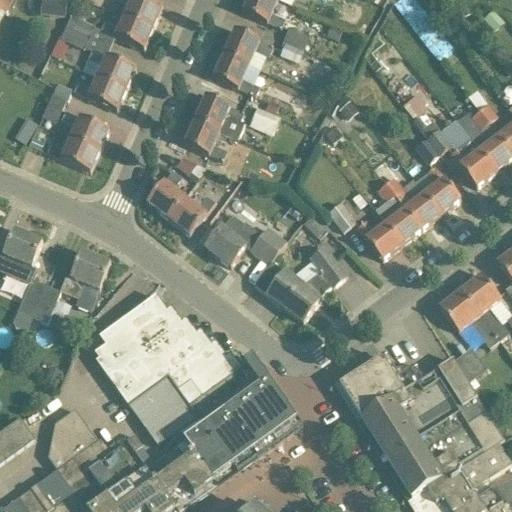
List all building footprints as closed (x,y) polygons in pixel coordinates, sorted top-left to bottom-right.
[(0,0),(0,14),(5,17),(13,0),(0,0)] [(67,0),(51,0),(50,19),(66,20),(67,0)] [(145,29),(154,33),(164,12),(136,0),(117,0),(116,3),(130,9),(125,21),(145,29)] [(273,18),(279,4),(270,0),(251,0),(244,17),(243,16),(243,17),(268,28),(268,27),(282,33),(286,24),(273,18)] [(460,23),(474,16),(468,7),(455,14),(460,23)] [(484,23),(492,31),(501,22),(493,14),(484,23)] [(67,32),(91,43),(97,32),(72,21),(67,32)] [(102,36),(116,43),(145,55),(154,33),(145,29),(125,21),(119,33),(106,27),(102,36)] [(338,45),(342,34),(333,30),(328,41),(338,45)] [(91,43),(67,32),(62,43),(86,54),(91,43)] [(236,34),(235,35),(236,35),(225,59),(234,63),(250,70),(256,56),(269,62),(274,52),(260,46),(260,45),(236,34)] [(284,45),(304,54),(309,43),(289,34),(284,45)] [(58,45),(51,59),(61,64),(68,50),(58,45)] [(286,48),(281,60),(299,68),(304,56),(286,48)] [(118,91),(127,95),(137,73),(107,60),(107,61),(93,54),(89,64),(84,76),(118,91)] [(214,84),(239,95),(239,94),(256,101),(260,91),(244,84),(250,70),(234,63),(225,59),(215,83),(214,83),(214,84)] [(90,80),(85,90),(79,88),(75,96),(89,103),(89,104),(118,116),(127,95),(118,91),(84,76),(84,77),(90,80)] [(58,88),(54,99),(68,105),(73,95),(58,88)] [(63,117),(68,105),(54,99),(49,111),(63,117)] [(245,129),(240,127),(244,118),(232,112),(206,100),(206,101),(196,125),(205,129),(221,136),(239,144),(245,129)] [(402,111),(413,125),(420,119),(424,116),(428,114),(425,109),(426,108),(421,102),(419,103),(417,100),(402,111)] [(338,117),(349,128),(363,113),(352,102),(338,117)] [(276,119),(280,110),(270,106),(266,115),(276,119)] [(480,117),(490,129),(499,122),(489,110),(480,117)] [(276,136),(282,123),(257,112),(252,126),(276,136)] [(511,118),(511,131),(500,141),(510,154),(511,156),(511,117),(510,114),(509,115),(511,118)] [(71,143),(101,156),(110,135),(81,122),(80,122),(66,116),(63,125),(77,131),(71,143)] [(428,130),(432,126),(424,116),(420,119),(413,125),(421,135),(428,130)] [(474,146),(473,147),(491,169),(497,177),(511,165),(511,156),(510,154),(500,141),(499,141),(490,129),(480,117),(472,123),(481,135),(480,136),(482,139),(474,146)] [(22,132),(33,139),(39,129),(28,122),(22,132)] [(457,123),(441,135),(454,153),(470,142),(457,123)] [(242,189),(254,190),(260,178),(225,162),(228,156),(215,151),(221,136),(205,129),(196,125),(185,149),(185,150),(210,161),(205,172),(233,184),(242,189)] [(343,140),(336,131),(327,138),(334,147),(343,140)] [(429,145),(441,161),(451,152),(439,137),(429,145)] [(54,150),(52,149),(48,158),(62,164),(62,165),(91,178),(101,156),(71,143),(59,138),(54,150)] [(33,143),(30,150),(41,154),(44,148),(33,143)] [(474,146),(472,144),(452,159),(462,172),(461,172),(477,192),(497,177),(491,169),(473,147),(474,146)] [(429,145),(418,154),(430,169),(441,161),(429,145)] [(189,180),(191,177),(201,183),(208,174),(196,169),(197,168),(184,162),(177,171),(189,180)] [(461,205),(445,184),(444,184),(435,173),(427,179),(436,191),(425,199),(435,212),(442,220),(461,205)] [(174,193),(182,181),(174,175),(165,187),(148,208),(149,209),(170,224),(187,203),(174,193)] [(395,182),(386,189),(416,227),(422,235),(442,220),(435,212),(425,199),(414,208),(395,182)] [(416,227),(386,189),(377,196),(386,208),(376,215),(397,242),(403,250),(422,235),(416,227)] [(187,203),(170,224),(190,240),(190,241),(191,241),(208,219),(207,219),(216,208),(215,207),(207,201),(199,212),(187,203)] [(357,228),(342,209),(330,219),(344,238),(357,228)] [(368,244),(367,245),(383,265),(403,250),(397,242),(376,215),(375,216),(386,230),(376,237),(367,226),(359,232),(368,244)] [(245,229),(232,220),(207,253),(231,272),(247,252),(271,270),(273,268),(288,248),(269,233),(263,241),(246,228),(245,229)] [(312,221),(304,229),(321,244),(328,236),(312,221)] [(15,234),(11,243),(0,270),(0,275),(13,281),(19,266),(33,272),(44,246),(15,234)] [(348,281),(326,253),(311,265),(313,266),(292,282),(273,268),(271,270),(255,290),(304,327),(322,304),(318,302),(332,291),(334,292),(348,281)] [(67,281),(61,296),(79,303),(77,311),(91,317),(101,295),(112,269),(83,256),(72,283),(67,281)] [(511,301),(511,256),(498,267),(511,285),(511,290),(506,295),(511,301)] [(482,279),(461,296),(500,347),(510,339),(494,319),(504,312),(500,306),(502,305),(482,279)] [(35,322),(48,290),(32,284),(19,316),(35,322)] [(35,322),(48,328),(61,296),(48,290),(35,322)] [(500,347),(461,296),(440,312),(460,338),(471,329),(490,354),(500,347)] [(187,324),(183,327),(172,312),(168,315),(157,300),(101,341),(112,356),(98,366),(130,410),(169,382),(184,403),(192,414),(235,473),(263,453),(264,455),(267,453),(265,451),(300,426),(292,416),(293,415),(272,388),(265,394),(247,371),(243,374),(231,358),(227,361),(217,347),(212,350),(202,335),(198,338),(187,324)] [(454,364),(469,388),(488,373),(472,353),(454,364)] [(413,388),(416,393),(426,387),(415,367),(394,379),(403,394),(413,388)] [(62,374),(51,370),(45,386),(57,390),(62,374)] [(225,483),(228,481),(227,479),(235,473),(192,414),(184,403),(164,418),(186,448),(215,487),(224,481),(225,483)] [(101,444),(99,446),(76,414),(57,428),(50,463),(58,475),(69,489),(75,497),(74,497),(84,511),(173,511),(147,476),(134,458),(126,447),(110,458),(101,444)] [(0,437),(0,467),(35,444),(21,423),(0,437)] [(134,458),(143,452),(135,440),(126,446),(126,447),(134,458)] [(186,448),(147,476),(173,511),(180,511),(215,487),(186,448)] [(69,489),(58,475),(19,503),(25,511),(84,511),(74,497),(75,497),(69,489)] [(5,511),(25,511),(19,503),(5,511)]
